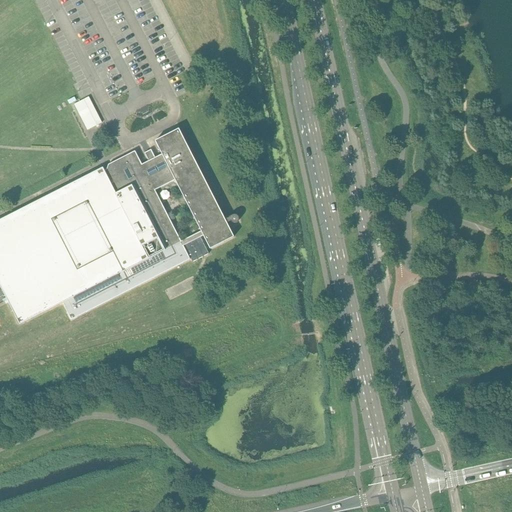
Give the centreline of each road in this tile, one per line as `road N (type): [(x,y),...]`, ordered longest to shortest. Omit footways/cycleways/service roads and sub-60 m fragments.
road 1 (secondary): [(283,0),(393,496)]
road 2 (secondary): [(421,490),(317,0)]
